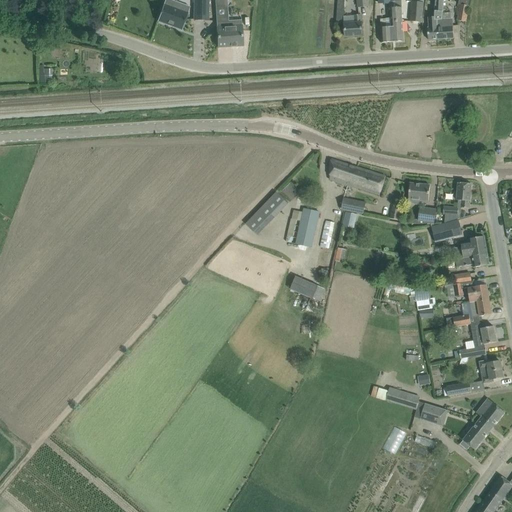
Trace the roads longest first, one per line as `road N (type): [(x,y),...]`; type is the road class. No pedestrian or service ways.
road 1 (tertiary): [(511,49),(206,67),(0,10)]
road 2 (track): [(317,140),(0,491)]
road 3 (secondary): [(284,129),(175,126),(0,137)]
road 4 (secondary): [(284,129),(381,160),(487,172)]
road 5 (residential): [(511,308),(487,172)]
